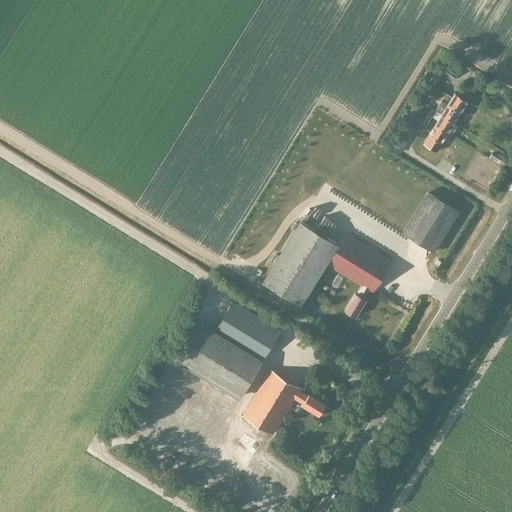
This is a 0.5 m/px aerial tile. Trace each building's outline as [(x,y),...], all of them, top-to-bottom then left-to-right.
[(445,65),(439,73),(451,81),(457,72),(445,65)] [(454,93),(452,97),(445,93),(441,100),(461,111),(467,101),(454,93)] [(422,103),(413,97),(406,109),(415,114),(422,103)] [(454,122),(461,111),(441,100),(441,99),(434,110),(441,114),(454,122)] [(448,133),(454,122),(441,114),(438,119),(431,117),(429,121),(448,133)] [(436,151),(448,133),(429,121),(426,125),(431,130),(423,143),(436,151)] [(400,151),(407,141),(396,134),(390,144),(400,151)] [(314,211),(333,177),(314,165),(295,200),(314,211)] [(427,193),(403,231),(434,251),(458,212),(427,193)] [(331,228),(344,213),(340,209),(327,224),(331,228)] [(391,261),(365,245),(345,233),(338,244),(302,222),(280,257),(276,254),(271,261),(275,264),(264,282),(299,304),(325,262),(363,286),(358,295),(357,294),(344,309),(355,316),(365,299),(364,298),(369,290),(372,291),(391,261)] [(213,331),(192,318),(171,353),(214,380),(211,384),(220,389),(223,385),(240,396),(280,330),(232,300),(213,331)] [(319,414),(325,404),(308,395),(308,396),(299,390),(301,388),(271,369),(242,414),(273,433),(295,397),(304,402),(303,403),(319,414)] [(201,426),(194,436),(216,451),(223,440),(201,426)] [(253,450),(256,445),(241,434),(234,444),(246,452),(249,448),(253,450)] [(261,511),(269,508),(260,483),(253,486),(261,511)]
